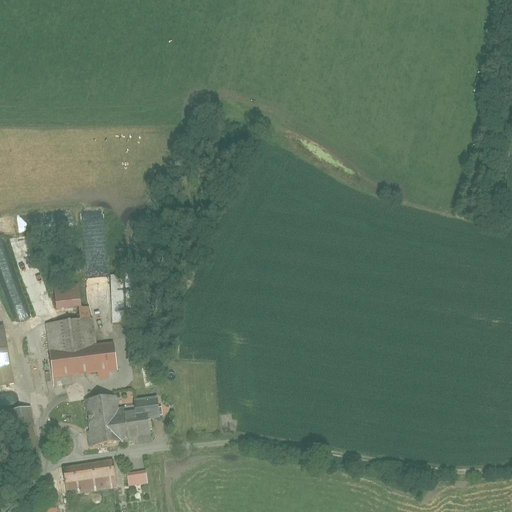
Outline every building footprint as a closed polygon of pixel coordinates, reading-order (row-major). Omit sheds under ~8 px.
[(0,251),(0,270),(11,268),(8,250),(0,251)] [(138,276),(110,276),(111,327),(139,327),(138,276)] [(78,284),(54,287),(57,312),(81,309),(78,284)] [(93,319),(45,325),(52,382),(118,374),(115,344),(96,346),(93,319)] [(4,328),(0,328),(0,385),(13,383),(4,328)] [(117,396),(88,400),(94,444),(123,440),(120,415),(117,396)] [(138,413),(120,415),(123,440),(154,437),(151,418),(162,416),(159,398),(136,401),(138,413)] [(32,408),(9,411),(15,461),(39,458),(32,408)] [(114,462),(64,468),(68,496),(118,490),(114,462)] [(146,472),(127,475),(129,488),(147,486),(146,472)] [(57,511),(54,503),(31,511),(30,511),(57,511)]
